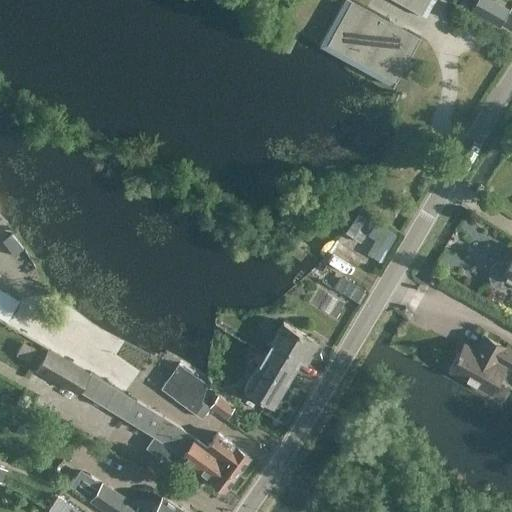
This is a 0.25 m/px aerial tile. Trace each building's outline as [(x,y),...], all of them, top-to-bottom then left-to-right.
[(392,85),(393,85),(420,36),(408,30),(408,31),(405,36),(386,25),(388,20),(389,20),(389,19),(354,0),(352,0),(356,2),(332,46),(394,81),(392,85)] [(403,0),(402,2),(401,3),(426,17),(426,16),(422,14),(429,0),(403,0)] [(498,25),(506,12),(485,0),(477,0),(472,10),(498,25)] [(511,254),(506,265),(502,263),(497,263),(493,265),(490,269),(488,273),(488,278),(490,282),(494,285),(498,287),(503,287),(507,284),(510,281),(511,282),(511,254)] [(359,303),(367,290),(356,283),(348,296),(359,303)] [(0,315),(10,322),(22,301),(0,288),(0,315)] [(304,363),(316,343),(300,333),(282,322),(262,356),(291,373),(299,360),(304,363)] [(511,353),(483,337),(474,352),(463,345),(458,353),(456,352),(454,356),(456,357),(449,369),(488,391),(504,364),(511,368),(511,353)] [(49,349),(37,369),(78,393),(89,374),(49,349)] [(271,406),(291,373),(262,356),(242,389),(260,400),(260,399),(271,406)] [(201,417),(209,407),(205,404),(211,385),(179,362),(161,387),(201,417)] [(226,418),(235,406),(219,394),(210,407),(226,418)] [(136,401),(124,420),(153,437),(181,457),(224,489),(246,460),(246,459),(249,455),(236,444),(217,431),(205,447),(194,439),(178,427),(136,401)] [(105,511),(133,511),(127,508),(131,501),(103,483),(90,502),(105,511)] [(187,511),(161,495),(149,511),(187,511)]
